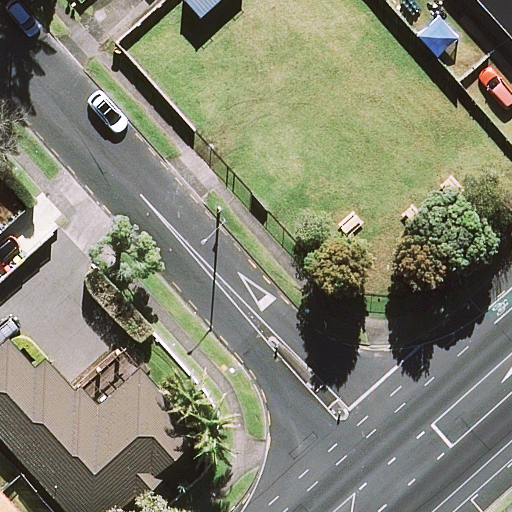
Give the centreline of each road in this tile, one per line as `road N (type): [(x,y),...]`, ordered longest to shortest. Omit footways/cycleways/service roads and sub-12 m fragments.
road 1 (residential): [(0,37),(398,476)]
road 2 (secondary): [(511,374),(398,476)]
